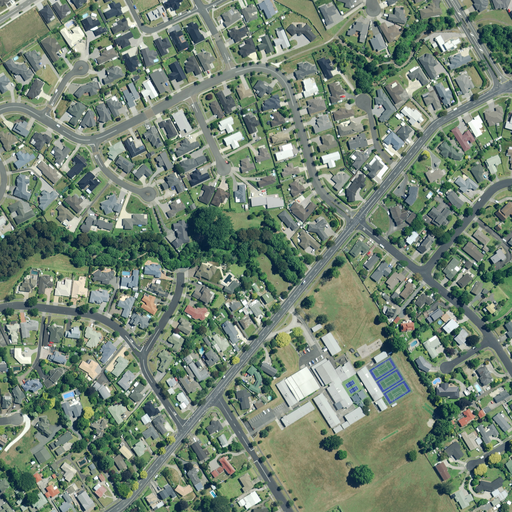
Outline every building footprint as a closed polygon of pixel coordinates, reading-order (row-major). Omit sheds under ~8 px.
[(73,0),(78,9),(83,6),(82,4),(84,2),(86,2),(86,0),(73,0)] [(168,2),(164,4),(167,9),(172,7),(174,11),(179,8),(178,6),(180,5),(179,3),(183,1),(182,0),(169,0),(168,1),(168,2)] [(276,13),(270,0),(265,0),(258,4),(261,10),(264,9),(269,19),(272,17),(272,16),(276,13)] [(337,0),(337,1),(346,3),(344,7),(351,9),(353,0),(337,0)] [(487,2),(488,1),(487,0),(472,0),(474,4),(473,4),(476,11),(478,10),(480,13),(486,9),(485,8),(488,6),(487,5),(488,4),(487,2)] [(499,9),(502,8),(504,9),(505,7),(506,8),(509,0),(501,0),(491,0),(495,10),(498,8),(499,9)] [(57,2),(52,5),(61,19),(66,16),(65,14),(70,11),(66,3),(60,7),(57,2)] [(121,9),(122,9),(121,7),(122,7),(120,2),(116,4),(115,2),(110,4),(112,9),(105,13),(108,20),(119,15),(123,14),(121,9)] [(435,9),(434,3),(429,4),(429,6),(427,6),(427,8),(419,10),(421,19),(441,14),(440,8),(435,9)] [(45,8),(39,11),(47,24),(51,21),(50,19),(53,17),(52,16),(54,15),(48,5),(44,7),(45,8)] [(254,7),(253,5),(249,6),(249,7),(247,8),(247,7),(242,9),(247,23),(258,18),(256,14),(252,16),(252,14),(257,12),(255,7),(254,7)] [(327,9),(326,5),(320,8),(325,19),(324,19),(327,26),(334,23),(331,16),(336,14),(334,9),(336,9),(334,6),(327,9)] [(165,12),(163,7),(148,14),(151,21),(155,19),(155,20),(163,17),(161,14),(165,12)] [(400,9),(394,8),(393,15),(388,14),(387,20),(392,21),(392,22),(405,24),(406,18),(404,18),(404,15),(402,14),(403,10),(400,10),(400,9)] [(232,16),(229,11),(222,15),(226,21),(224,22),(227,27),(242,18),(239,12),(235,14),(232,16)] [(94,31),(96,36),(105,32),(104,29),(102,29),(101,27),(98,28),(97,27),(100,25),(98,20),(96,20),(95,18),(92,20),(90,16),(82,21),(87,32),(90,30),(94,31)] [(131,29),(125,18),(117,22),(118,25),(111,28),(114,35),(124,30),(125,32),(131,29)] [(361,23),(355,21),(354,29),(350,28),(349,31),(347,31),(346,35),(351,36),(352,34),(354,34),(355,30),(361,32),(358,42),(363,43),(368,25),(361,23)] [(190,27),(187,28),(193,41),(194,40),(196,43),(205,39),(202,34),(201,34),(197,27),(199,27),(197,23),(194,24),(193,22),(188,24),(190,27)] [(387,28),(384,22),(379,25),(388,43),(394,40),(393,37),(399,34),(394,24),(387,28)] [(302,27),(302,24),(298,24),(298,27),(296,28),(293,24),(287,29),(293,36),(297,33),(299,35),(301,36),(303,33),(312,42),(317,37),(310,31),(312,29),(308,24),(303,28),(302,27)] [(85,36),(78,25),(72,30),(74,33),(70,35),(65,27),(59,31),(70,48),(79,42),(78,41),(82,39),(81,38),(85,36)] [(248,32),(246,26),(236,31),(235,28),(230,30),(231,32),(229,33),(232,40),(234,39),(236,43),(241,40),(241,39),(246,36),(245,34),(248,32)] [(184,35),(181,30),(176,32),(175,30),(170,33),(173,41),(174,40),(180,52),(189,47),(187,41),(182,44),(179,38),(184,35)] [(290,46),(284,30),(277,33),(279,38),(274,40),(276,46),(281,44),(283,49),(290,46)] [(131,32),(115,40),(117,45),(119,43),(120,46),(121,45),(123,48),(131,44),(128,39),(133,37),(131,32)] [(387,47),(381,34),(375,37),(376,38),(371,40),(374,49),(377,48),(378,51),(387,47)] [(274,51),(268,35),(260,38),(263,44),(258,46),(260,51),(265,49),(267,54),(274,51)] [(445,43),(440,35),(435,38),(443,52),(453,46),(454,49),(457,47),(456,45),(460,42),(458,38),(451,42),(449,40),(445,43)] [(51,40),(50,37),(41,43),(54,63),(59,59),(55,53),(61,49),(59,44),(56,45),(55,43),(57,42),(54,38),(51,40)] [(160,38),(154,41),(162,56),(168,54),(166,49),(171,46),(167,37),(161,40),(160,38)] [(255,46),(251,38),(245,41),(247,44),(240,47),(241,50),(239,51),(241,55),(242,55),(243,58),(256,52),(254,46),(255,46)] [(108,51),(107,49),(103,51),(104,53),(101,54),(102,56),(96,59),(99,65),(117,56),(114,48),(108,51)] [(153,60),(156,59),(156,57),(158,56),(156,50),(150,52),(148,48),(141,50),(146,67),(154,64),(153,60)] [(37,54),(35,50),(31,53),(30,51),(25,54),(36,72),(41,68),(38,64),(40,63),(39,61),(42,59),(39,55),(37,56),(36,55),(37,54)] [(210,54),(206,52),(205,55),(204,55),(202,52),(197,55),(205,72),(211,69),(209,64),(214,61),(212,57),(210,58),(209,55),(210,54)] [(131,58),(128,53),(123,56),(131,72),(137,70),(135,67),(138,66),(136,60),(138,59),(136,55),(131,58)] [(462,58),(460,53),(455,56),(456,57),(452,58),(453,60),(450,61),(451,64),(448,66),(450,70),(461,66),(461,65),(471,61),(468,56),(462,58)] [(418,59),(421,64),(431,80),(436,76),(435,74),(436,73),(432,67),(437,64),(432,57),(431,58),(431,54),(426,54),(425,56),(424,57),(423,56),(418,59)] [(201,73),(193,56),(187,59),(189,61),(185,63),(186,66),(184,67),(187,74),(193,71),(196,76),(201,73)] [(330,71),(333,69),(331,66),(330,66),(329,64),(331,64),(328,59),(324,61),(323,58),(317,61),(328,80),(333,77),(330,71)] [(18,75),(19,74),(22,74),(22,75),(21,75),(26,81),(31,78),(30,76),(32,74),(24,63),(21,65),(15,64),(11,59),(5,63),(10,71),(12,71),(12,72),(15,73),(15,74),(18,75)] [(185,78),(177,62),(169,65),(173,72),(168,75),(172,81),(176,79),(178,82),(185,78)] [(311,65),(307,67),(306,64),(303,65),(302,63),(298,64),(300,70),(295,72),(297,80),(303,78),(302,77),(317,72),(315,66),(312,67),(311,65)] [(118,70),(117,66),(106,70),(109,77),(103,79),(105,85),(113,82),(112,81),(123,77),(120,69),(118,70)] [(407,75),(411,80),(414,78),(415,79),(417,78),(418,80),(419,80),(423,86),(428,83),(418,68),(407,75)] [(159,72),(158,70),(149,75),(160,94),(165,91),(161,85),(165,83),(164,82),(167,80),(162,70),(159,72)] [(11,82),(4,72),(0,74),(0,89),(3,94),(8,90),(5,86),(11,82)] [(470,78),(467,73),(455,79),(463,94),(470,91),(470,89),(474,87),(469,78),(470,78)] [(312,88),(310,78),(302,81),(305,91),(302,92),(304,98),(310,96),(310,94),(318,91),(317,87),(312,88)] [(44,83),(36,79),(27,96),(33,99),(34,97),(36,98),(37,95),(38,96),(41,90),(40,90),(44,83)] [(158,96),(149,79),(142,83),(146,90),(141,93),(144,98),(149,95),(151,99),(158,96)] [(263,84),(259,80),(253,88),(260,92),(257,95),(261,98),(265,92),(269,94),(273,89),(267,86),(266,87),(263,84)] [(402,93),(403,91),(396,80),(385,87),(396,104),(402,101),(398,95),(402,93)] [(85,92),(86,93),(89,92),(90,96),(97,94),(96,90),(100,89),(98,81),(81,85),(73,94),(79,99),(85,92)] [(336,86),(335,82),(328,85),(332,97),(330,97),(332,103),(340,100),(338,96),(344,94),(343,89),(341,90),(339,85),(336,86)] [(139,98),(132,83),(128,85),(131,93),(129,94),(127,89),(122,91),(128,102),(127,103),(129,108),(134,106),(132,101),(139,98)] [(442,86),(440,83),(435,86),(440,98),(442,97),(443,99),(441,100),(444,106),(451,102),(449,99),(452,97),(450,94),(451,94),(449,90),(445,92),(442,86)] [(245,91),(242,84),(238,86),(239,88),(236,89),(241,100),(252,94),(250,89),(245,91)] [(394,106),(385,93),(382,93),(381,88),(376,89),(378,98),(374,99),(375,105),(379,104),(379,106),(383,105),(385,109),(381,113),(382,115),(379,119),(380,119),(379,120),(381,123),(382,122),(383,123),(386,120),(387,120),(389,118),(389,117),(395,110),(393,107),(394,106)] [(225,98),(221,91),(216,94),(227,115),(232,112),(230,109),(235,106),(230,95),(225,98)] [(439,102),(435,91),(427,94),(422,96),(426,105),(432,103),(435,110),(441,108),(438,102),(439,102)] [(281,108),(277,95),(272,96),(272,98),(268,99),(269,101),(264,103),(265,106),(262,107),(263,111),(274,108),(274,109),(281,108)] [(113,101),(111,99),(106,101),(114,118),(119,115),(117,110),(123,107),(120,102),(118,103),(116,99),(113,101)] [(315,100),(315,99),(307,101),(308,107),(307,108),(309,114),(326,109),(323,100),(320,101),(319,99),(315,100)] [(224,116),(215,100),(210,103),(211,105),(209,106),(214,115),(216,114),(218,118),(224,116)] [(70,107),(67,111),(71,113),(70,114),(74,116),(70,122),(75,126),(86,107),(78,102),(76,106),(74,105),(72,108),(70,107)] [(107,121),(107,122),(111,120),(111,119),(104,103),(97,106),(97,109),(100,117),(99,121),(104,122),(107,121)] [(413,112),(406,106),(400,112),(405,116),(406,115),(410,119),(408,121),(412,125),(417,120),(420,123),(423,120),(421,118),(422,117),(415,110),(413,112)] [(485,120),(486,120),(487,123),(488,123),(489,127),(495,125),(495,123),(503,122),(501,115),(503,114),(501,107),(495,108),(496,111),(490,112),(490,111),(484,112),(485,120)] [(184,112),(182,109),(172,115),(180,131),(184,129),(186,133),(191,130),(183,113),(184,112)] [(346,111),(345,109),(333,112),(335,121),(354,115),(352,109),(346,111)] [(96,114),(89,110),(80,125),(85,128),(87,125),(89,127),(95,126),(95,119),(93,118),(96,114)] [(281,117),(279,112),(271,114),(273,121),(270,121),(272,127),(285,123),(283,116),(281,117)] [(250,119),(248,115),(243,117),(250,134),(256,132),(254,127),(259,125),(257,120),(256,121),(254,117),(250,119)] [(482,123),(478,115),(474,118),(474,119),(467,123),(476,138),(482,134),(477,126),(482,123)] [(319,119),(316,120),(317,122),(316,123),(317,125),(312,126),(315,133),(332,127),(330,122),(326,123),(325,121),(328,120),(326,116),(324,117),(323,116),(318,117),(319,119)] [(234,124),(231,117),(219,122),(220,124),(218,126),(220,131),(226,129),(228,133),(233,131),(231,125),(234,124)] [(177,135),(169,120),(165,122),(164,121),(159,123),(162,129),(164,127),(168,135),(166,135),(168,140),(177,135)] [(28,123),(24,121),(23,123),(20,122),(19,123),(17,123),(13,130),(26,137),(29,132),(25,129),(28,123)] [(337,126),(340,137),(363,131),(362,124),(355,125),(356,124),(351,121),(348,126),(342,127),(342,125),(337,126)] [(157,132),(154,126),(147,130),(148,131),(146,132),(146,133),(143,134),(146,139),(148,138),(150,142),(151,141),(153,146),(155,145),(156,149),(163,145),(158,136),(157,137),(155,133),(157,132)] [(412,131),(407,126),(405,128),(403,126),(396,133),(404,141),(409,136),(408,136),(412,131)] [(462,136),(456,127),(451,131),(465,152),(470,148),(466,142),(469,140),(471,143),(475,141),(468,130),(463,134),(463,135),(462,136)] [(5,134),(3,131),(0,132),(0,136),(1,138),(0,138),(0,139),(4,145),(3,146),(6,151),(12,148),(10,145),(18,141),(14,135),(13,136),(11,134),(8,135),(7,133),(5,134)] [(39,134),(36,132),(30,143),(37,147),(36,148),(40,151),(46,142),(48,144),(52,138),(45,134),(43,137),(41,136),(42,134),(40,133),(39,134)] [(243,139),(240,132),(223,139),(226,146),(231,144),(233,149),(239,147),(237,141),(243,139)] [(283,134),(283,132),(277,133),(277,134),(273,135),(273,137),(271,138),(273,144),(290,139),(288,133),(283,134)] [(404,143),(392,132),(383,141),(388,145),(390,143),(393,146),(392,147),(397,151),(404,143)] [(367,146),(363,133),(358,135),(358,136),(351,138),(351,141),(347,142),(350,150),(360,147),(360,148),(367,146)] [(326,137),(326,135),(321,137),(323,145),(318,146),(320,152),(337,146),(335,141),(332,142),(330,136),(326,137)] [(190,144),(187,138),(182,141),(183,143),(181,144),(182,146),(177,149),(178,150),(175,152),(178,157),(199,147),(197,141),(190,144)] [(130,142),(129,139),(124,141),(132,158),(146,152),(143,146),(136,149),(132,141),(130,142)] [(453,159),(461,160),(462,154),(458,153),(443,141),(438,148),(442,151),(440,154),(446,159),(448,156),(451,159),(452,158),(453,159)] [(108,148),(110,151),(107,154),(109,155),(109,157),(113,160),(118,154),(125,150),(121,142),(108,148)] [(292,149),(290,144),(281,146),(283,151),(275,154),(277,161),(293,156),(291,150),(292,149)] [(57,159),(55,161),(56,163),(55,165),(57,167),(71,150),(66,146),(62,151),(56,146),(53,150),(55,152),(53,154),(55,156),(54,157),(57,159)] [(268,153),(266,148),(263,149),(263,147),(258,149),(259,153),(259,156),(255,157),(256,163),(270,159),(269,154),(266,154),(266,153),(268,153)] [(17,158),(19,160),(14,163),(19,169),(35,158),(32,154),(30,156),(28,152),(24,155),(21,150),(16,154),(18,157),(17,158)] [(362,155),(356,151),(351,158),(355,161),(352,165),(357,170),(367,158),(363,154),(362,155)] [(169,163),(164,152),(159,155),(160,156),(155,158),(156,162),(158,161),(159,163),(157,164),(159,167),(163,165),(163,166),(165,166),(167,170),(173,168),(170,162),(169,163)] [(339,152),(321,157),(321,159),(322,164),(327,163),(329,168),(335,167),(334,161),(341,159),(339,152)] [(393,162),(384,152),(380,155),(390,165),(393,162)] [(78,155),(73,160),(74,161),(72,163),(74,165),(76,163),(78,164),(68,174),(72,179),(77,174),(78,175),(83,169),(82,169),(87,164),(85,163),(87,161),(82,156),(80,158),(78,155)] [(206,162),(203,155),(194,160),(193,157),(188,160),(188,159),(180,163),(182,166),(181,167),(184,173),(206,162)] [(501,163),(497,155),(484,161),(487,169),(488,168),(491,174),(497,171),(495,166),(501,163)] [(131,164),(120,156),(114,164),(128,173),(132,167),(131,164)] [(249,165),(247,158),(240,161),(242,167),(240,167),(242,173),(255,169),(253,163),(249,165)] [(383,166),(376,160),(371,166),(368,164),(365,167),(371,172),(368,175),(372,179),(376,175),(375,174),(379,169),(380,170),(383,166)] [(53,168),(52,170),(48,166),(42,161),(37,166),(43,172),(42,172),(54,184),(59,179),(57,177),(58,175),(56,173),(57,172),(53,168)] [(294,168),(292,163),(287,164),(288,167),(283,169),(284,172),(281,173),(282,177),(293,174),(293,175),(300,173),(298,167),(294,168)] [(483,169),(479,163),(470,169),(478,183),(483,180),(481,177),(482,174),(483,173),(482,170),(483,169)] [(152,173),(143,165),(134,175),(139,180),(144,174),(148,177),(152,173)] [(201,176),(198,169),(193,172),(194,174),(191,175),(193,179),(189,181),(192,187),(210,178),(207,173),(201,176)] [(442,176),(439,169),(430,173),(429,171),(424,173),(429,183),(442,176)] [(95,177),(89,172),(78,184),(81,186),(80,187),(83,190),(89,184),(91,186),(88,189),(91,192),(99,184),(95,180),(94,181),(92,180),(95,177)] [(184,191),(176,173),(166,177),(168,181),(161,184),(164,190),(175,185),(178,194),(184,191)] [(350,177),(345,173),(343,176),(340,173),(338,176),(336,174),(331,179),(336,183),(333,187),(338,191),(350,177)] [(359,176),(357,178),(355,176),(351,181),(353,183),(349,189),(346,189),(346,196),(348,196),(348,201),(354,202),(354,194),(360,187),(363,189),(366,185),(365,184),(365,178),(363,178),(363,174),(359,174),(359,176)] [(25,175),(18,175),(18,179),(17,179),(17,186),(17,187),(13,195),(28,201),(31,194),(26,192),(26,184),(29,184),(29,179),(25,179),(25,175)] [(274,176),(271,177),(271,176),(261,179),(262,181),(257,182),(259,188),(276,183),(274,176)] [(465,181),(459,176),(454,182),(460,187),(459,189),(464,193),(468,188),(472,189),(474,191),(478,186),(468,178),(465,181)] [(299,185),(296,181),(290,185),(293,191),(290,192),(293,197),(305,190),(301,184),(299,185)] [(210,187),(204,184),(202,189),(205,191),(202,197),(201,196),(199,201),(208,205),(215,188),(210,186),(210,187)] [(245,203),(245,185),(238,185),(238,191),(234,191),(234,197),(237,197),(237,199),(239,199),(239,203),(245,203)] [(417,188),(409,186),(408,194),(409,195),(404,202),(410,206),(415,200),(417,188)] [(224,190),(218,188),(211,204),(218,207),(220,202),(223,203),(225,198),(227,199),(230,193),(224,191),(224,190)] [(50,195),(44,190),(41,193),(43,195),(40,198),(40,201),(39,202),(41,204),(39,206),(43,211),(58,195),(53,191),(50,195)] [(459,199),(451,192),(446,198),(451,202),(450,203),(457,209),(463,203),(458,199),(459,199)] [(116,199),(113,194),(106,197),(107,200),(100,203),(102,206),(100,207),(102,210),(103,209),(106,215),(112,212),(112,211),(113,211),(117,212),(115,215),(118,216),(122,205),(115,203),(116,199)] [(279,198),(278,194),(267,196),(267,197),(262,198),(262,197),(250,198),(251,207),(266,205),(267,209),(283,206),(282,197),(279,198)] [(79,199),(75,195),(72,198),(70,196),(65,201),(78,213),(83,209),(79,205),(83,201),(80,198),(79,199)] [(185,208),(180,199),(169,204),(172,210),(166,213),(169,218),(174,216),(174,214),(185,208)] [(23,208),(19,201),(15,203),(15,204),(8,207),(12,213),(17,211),(19,215),(14,218),(18,225),(35,216),(32,210),(25,214),(22,209),(23,208)] [(316,206),(311,202),(305,210),(302,208),(303,207),(300,205),(300,206),(295,202),(289,210),(303,222),(316,206)] [(494,214),(502,222),(510,214),(511,216),(511,202),(508,202),(507,203),(506,202),(505,203),(505,204),(499,210),(498,209),(494,214)] [(451,213),(440,203),(435,208),(434,207),(427,214),(433,219),(431,222),(437,227),(441,223),(444,225),(447,222),(445,220),(451,213)] [(57,209),(59,211),(59,216),(57,218),(62,223),(67,218),(70,222),(75,217),(62,204),(57,209)] [(401,214),(398,206),(389,209),(392,219),(393,219),(394,222),(395,222),(396,226),(403,224),(402,221),(407,219),(405,213),(401,214)] [(298,227),(284,210),(278,216),(283,222),(283,221),(288,228),(290,227),(293,231),(298,227)] [(417,216),(412,213),(406,221),(410,225),(417,216)] [(125,225),(125,229),(133,229),(133,225),(146,225),(146,219),(144,219),(144,215),(134,215),(134,219),(123,219),(123,225),(125,225)] [(82,230),(81,232),(85,233),(88,234),(92,225),(95,225),(99,226),(98,228),(102,229),(103,228),(110,231),(112,226),(98,219),(97,221),(88,217),(85,223),(86,223),(85,225),(83,224),(81,229),(82,230)] [(328,223),(324,219),(320,221),(318,218),(315,220),(317,224),(315,225),(309,224),(308,231),(316,232),(323,242),(328,238),(323,231),(324,230),(323,228),(325,227),(324,225),(328,223)] [(185,224),(185,221),(178,221),(178,224),(173,224),(174,230),(178,230),(178,238),(177,238),(172,243),(177,248),(182,243),(189,243),(189,237),(188,237),(187,229),(189,229),(189,223),(185,224)] [(316,251),(320,246),(303,230),(299,234),(301,235),(299,238),(301,240),(301,242),(299,245),(305,250),(309,245),(316,251)] [(418,235),(412,230),(410,233),(412,234),(409,238),(408,237),(405,240),(406,241),(405,242),(409,245),(418,235)] [(490,240),(477,230),(472,236),(485,246),(490,240)] [(435,239),(429,234),(417,249),(422,254),(435,239)] [(369,248),(358,239),(356,243),(357,244),(349,253),(355,258),(361,251),(363,252),(361,255),(363,256),(369,248)] [(477,248),(468,241),(462,249),(478,262),(484,255),(476,249),(477,248)] [(504,255),(500,249),(495,252),(496,253),(489,258),(493,264),(500,259),(501,261),(506,258),(504,255)] [(379,258),(375,253),(364,266),(369,270),(379,258)] [(459,262),(454,258),(443,271),(447,274),(445,276),(451,280),(457,272),(454,269),(459,262)] [(388,265),(383,261),(370,277),(377,282),(383,274),(386,277),(391,271),(386,267),(388,265)] [(472,265),(467,261),(463,265),(468,270),(472,265)] [(210,268),(201,263),(196,272),(194,275),(200,278),(201,276),(209,280),(212,274),(213,275),(217,268),(212,266),(210,268)] [(155,264),(151,264),(151,266),(145,265),(144,274),(155,275),(155,277),(160,278),(161,271),(159,271),(160,266),(155,266),(155,264)] [(102,273),(100,270),(93,275),(94,277),(92,278),(94,281),(97,280),(102,281),(102,283),(108,284),(108,281),(113,278),(114,273),(112,270),(108,273),(103,272),(102,273)] [(121,286),(127,287),(131,287),(131,286),(136,287),(138,271),(133,270),(132,276),(130,276),(130,277),(128,277),(128,278),(122,277),(121,286)] [(398,274),(395,271),(385,282),(388,285),(387,287),(391,290),(399,280),(401,282),(405,278),(399,273),(398,274)] [(472,279),(467,273),(457,283),(462,288),(472,279)] [(37,276),(31,275),(30,280),(25,279),(24,283),(21,282),(20,290),(30,292),(31,289),(32,289),(33,287),(36,287),(37,276)] [(44,276),(44,277),(40,276),(38,293),(45,294),(45,288),(48,288),(48,286),(53,287),(53,282),(50,282),(50,276),(44,276)] [(72,280),(66,279),(65,285),(61,285),(61,282),(58,281),(57,289),(56,289),(55,295),(70,297),(72,280)] [(79,280),(78,281),(74,281),(72,297),(78,298),(78,294),(80,295),(80,296),(87,297),(88,289),(84,288),(85,281),(79,280)] [(225,286),(223,291),(231,295),(239,285),(234,280),(228,287),(225,286)] [(483,284),(477,281),(471,292),(477,295),(483,284)] [(412,285),(409,282),(405,287),(406,288),(400,295),(405,300),(415,288),(411,285),(412,285)] [(159,285),(152,283),(150,288),(149,288),(148,291),(158,294),(157,297),(161,298),(161,297),(164,297),(165,292),(161,291),(162,287),(159,286),(159,285)] [(210,290),(203,287),(200,293),(195,290),(192,296),(206,304),(209,298),(211,299),(214,294),(210,291),(210,290)] [(99,292),(99,291),(95,291),(92,291),(90,302),(94,303),(94,301),(97,301),(96,303),(101,303),(101,302),(102,302),(103,301),(108,302),(109,295),(107,294),(107,291),(102,290),(102,293),(99,292)] [(273,300),(268,292),(261,296),(266,304),(273,300)] [(153,302),(155,298),(149,295),(145,293),(141,301),(144,302),(141,307),(154,315),(157,309),(155,308),(156,306),(154,305),(153,302)] [(428,297),(423,293),(415,303),(421,308),(425,302),(429,305),(433,301),(428,297)] [(135,299),(130,297),(129,299),(127,298),(126,300),(123,302),(119,300),(117,306),(124,309),(121,316),(127,318),(135,299)] [(257,299),(248,305),(247,304),(248,303),(245,300),(242,302),(250,315),(253,313),(256,317),(262,313),(258,308),(261,306),(257,299)] [(241,306),(238,302),(236,303),(235,302),(229,306),(233,311),(241,306)] [(497,308),(492,303),(489,305),(488,304),(482,309),(485,312),(486,310),(490,314),(497,308)] [(195,309),(188,305),(184,311),(192,316),(192,317),(195,319),(199,319),(201,321),(205,320),(204,314),(207,313),(206,309),(203,308),(200,309),(199,308),(195,309)] [(383,312),(384,314),(388,315),(388,317),(390,318),(391,316),(393,317),(396,310),(386,307),(386,308),(384,308),(383,312)] [(442,314),(438,309),(432,313),(431,313),(428,315),(429,316),(426,319),(429,324),(442,314)] [(142,318),(132,313),(130,318),(131,319),(129,323),(135,326),(137,322),(141,323),(139,327),(143,329),(144,327),(146,328),(149,323),(147,322),(149,319),(143,316),(142,318)] [(449,317),(445,313),(440,318),(444,322),(449,317)] [(190,323),(181,317),(178,321),(181,323),(177,329),(188,335),(191,329),(188,326),(190,323)] [(251,322),(247,318),(243,320),(243,319),(239,322),(244,330),(248,327),(246,325),(251,322)] [(458,326),(451,319),(441,328),(447,334),(453,328),(454,329),(458,326)] [(34,330),(37,331),(38,321),(31,320),(31,322),(21,323),(23,338),(30,337),(29,331),(34,330)] [(413,323),(410,323),(410,321),(406,321),(403,322),(403,324),(400,324),(400,328),(402,328),(402,332),(410,331),(414,330),(413,323)] [(320,327),(317,322),(309,327),(312,332),(320,327)] [(233,327),(230,323),(222,328),(226,334),(227,334),(230,338),(229,338),(233,344),(238,341),(235,335),(237,334),(233,327)] [(18,336),(17,336),(16,333),(20,332),(19,328),(18,324),(6,326),(8,335),(10,334),(12,343),(13,343),(13,345),(18,344),(17,339),(19,338),(18,336)] [(55,327),(53,325),(48,328),(51,333),(49,342),(59,343),(60,337),(63,338),(64,329),(61,328),(61,327),(56,327),(55,327)] [(100,338),(98,338),(98,337),(101,337),(101,333),(97,333),(96,333),(96,332),(93,330),(94,329),(87,326),(84,332),(86,333),(85,336),(85,337),(88,338),(90,338),(91,338),(90,340),(89,340),(88,342),(87,342),(86,346),(92,348),(92,347),(94,348),(95,346),(97,347),(100,338)] [(79,328),(74,327),(73,330),(71,330),(71,332),(66,332),(65,337),(79,338),(80,331),(78,331),(79,328)] [(467,335),(462,329),(457,334),(458,334),(453,339),(460,346),(465,341),(463,339),(467,335)] [(339,349),(328,331),(318,337),(330,355),(339,349)] [(171,334),(167,341),(172,344),(173,344),(174,345),(172,349),(176,352),(184,339),(180,337),(179,339),(171,334)] [(440,344),(435,336),(431,338),(432,339),(429,341),(428,340),(422,344),(432,359),(438,356),(433,348),(440,344)] [(214,340),(211,342),(213,346),(212,346),(213,349),(215,348),(218,352),(221,350),(222,352),(226,350),(225,348),(229,346),(223,338),(216,343),(214,340)] [(105,364),(117,349),(112,344),(112,343),(109,340),(106,344),(105,343),(101,347),(105,350),(101,354),(104,356),(101,361),(105,364)] [(22,355),(22,348),(11,349),(11,354),(15,354),(15,357),(21,364),(31,364),(31,357),(23,357),(22,355)] [(383,348),(371,355),(375,361),(387,353),(383,348)] [(168,353),(163,350),(161,353),(160,353),(157,356),(163,360),(160,365),(158,370),(163,373),(172,357),(167,354),(168,353)] [(62,353),(55,351),(53,355),(50,354),(48,360),(52,361),(52,360),(66,365),(68,359),(66,359),(66,356),(61,354),(62,353)] [(212,355),(210,351),(204,354),(208,360),(205,361),(209,367),(219,360),(214,354),(212,355)] [(125,360),(120,356),(116,361),(119,362),(115,367),(116,368),(112,373),(117,377),(127,365),(126,364),(128,362),(125,359),(125,360)] [(331,367),(325,357),(310,366),(337,409),(352,400),(340,381),(354,371),(346,358),(331,367)] [(417,367),(419,369),(419,368),(427,372),(430,365),(424,362),(420,357),(414,361),(418,366),(417,367)] [(205,366),(201,359),(195,363),(199,368),(201,366),(203,368),(205,366)] [(99,365),(92,360),(89,365),(83,361),(79,367),(89,373),(89,374),(93,379),(98,374),(94,372),(99,365)] [(269,366),(263,362),(259,369),(272,377),(276,370),(269,366)] [(318,387),(304,364),(274,382),(288,405),(318,387)] [(382,394),(363,364),(354,370),(372,399),(382,394)] [(256,370),(257,369),(251,365),(246,372),(251,376),(253,373),(256,380),(253,386),(250,384),(248,389),(258,394),(260,389),(258,388),(261,380),(258,372),(257,373),(256,370)] [(488,372),(483,365),(476,370),(480,377),(478,378),(483,387),(491,382),(489,380),(491,379),(487,373),(488,372)] [(194,377),(188,366),(185,368),(189,375),(188,376),(190,379),(194,377)] [(199,373),(195,367),(191,369),(200,382),(209,376),(204,369),(199,373)] [(55,384),(63,373),(63,370),(60,368),(57,368),(55,370),(54,369),(52,370),(50,372),(50,374),(51,375),(48,379),(43,383),(47,389),(55,384)] [(135,377),(128,370),(122,376),(123,377),(117,383),(126,391),(130,386),(126,383),(129,380),(131,381),(135,377)] [(190,384),(184,376),(179,379),(188,393),(191,391),(192,393),(196,391),(195,389),(198,387),(194,381),(190,384)] [(166,381),(170,387),(172,386),(173,387),(177,385),(173,379),(171,380),(170,378),(166,381)] [(39,382),(32,379),(22,386),(26,392),(29,390),(32,390),(33,393),(42,387),(39,382)] [(97,382),(92,387),(100,394),(104,400),(110,395),(109,393),(110,392),(106,386),(105,387),(102,385),(101,386),(97,382)] [(144,388),(139,383),(133,390),(134,391),(129,397),(136,403),(138,400),(139,401),(143,396),(140,393),(144,388)] [(448,387),(448,383),(440,383),(440,387),(436,387),(436,397),(447,397),(447,399),(458,398),(458,387),(448,387)] [(21,392),(18,386),(13,388),(14,390),(12,391),(14,394),(13,395),(15,399),(15,403),(21,404),(22,399),(26,397),(24,394),(23,392),(21,392)] [(246,393),(246,390),(235,392),(237,399),(239,398),(241,410),(249,408),(247,397),(250,397),(249,393),(246,393)] [(509,396),(505,390),(494,398),(497,403),(503,399),(504,400),(509,396)] [(339,421),(320,391),(311,397),(329,426),(339,421)] [(177,397),(176,398),(179,401),(180,401),(181,403),(183,401),(186,405),(189,403),(182,392),(176,396),(177,397)] [(267,401),(261,395),(258,397),(265,404),(267,401)] [(10,405),(11,397),(3,396),(2,408),(8,408),(8,405),(10,405)] [(387,408),(381,398),(376,402),(382,411),(387,408)] [(314,409),(308,399),(279,417),(285,427),(314,409)] [(263,405),(260,400),(253,404),(257,409),(263,405)] [(62,407),(67,418),(74,415),(75,418),(83,414),(81,410),(83,409),(81,404),(79,405),(79,403),(69,407),(67,402),(59,405),(60,408),(62,407)] [(156,413),(149,403),(143,408),(151,419),(156,413)] [(126,411),(122,404),(117,407),(116,405),(113,407),(113,405),(108,409),(119,425),(124,421),(119,415),(126,411)] [(364,414),(358,404),(338,417),(344,426),(364,414)] [(157,407),(154,409),(155,411),(156,410),(158,414),(156,415),(158,417),(152,421),(162,435),(167,432),(162,424),(165,422),(161,416),(163,414),(157,407)] [(474,418),(469,409),(463,412),(465,416),(458,421),(462,427),(468,423),(467,422),(474,418)] [(485,415),(482,410),(477,413),(480,419),(485,415)] [(510,427),(498,413),(492,418),(504,432),(510,427)] [(151,421),(147,414),(140,418),(145,425),(151,421)] [(47,419),(46,416),(40,418),(41,421),(39,422),(37,424),(39,425),(36,429),(48,439),(53,433),(48,429),(50,427),(49,420),(47,419)] [(101,421),(97,420),(96,423),(92,421),(90,427),(96,429),(94,433),(99,435),(101,430),(104,430),(103,429),(108,427),(106,420),(101,421)] [(215,422),(214,420),(210,423),(211,425),(206,428),(210,435),(216,431),(217,433),(223,429),(218,421),(215,422)] [(342,428),(339,423),(332,427),(335,432),(342,428)] [(498,434),(492,424),(488,427),(490,430),(486,433),(481,425),(475,428),(478,432),(479,431),(483,437),(482,438),(486,444),(491,441),(488,437),(492,435),(494,437),(498,434)] [(158,437),(152,427),(142,433),(146,440),(151,436),(154,440),(158,437)] [(73,438),(69,432),(58,439),(59,440),(55,443),(54,442),(50,444),(53,450),(56,447),(61,443),(62,445),(73,438)] [(467,436),(465,432),(461,435),(471,451),(478,447),(473,439),(476,438),(473,433),(467,436)] [(2,437),(0,435),(0,444),(3,446),(9,438),(4,435),(2,437)] [(228,443),(223,435),(217,438),(222,446),(226,444),(228,443)] [(146,449),(140,441),(135,445),(136,446),(132,449),(138,457),(144,454),(142,452),(146,449)] [(206,457),(196,442),(190,446),(200,461),(206,457)] [(460,448),(455,442),(444,451),(449,457),(452,455),(457,460),(464,455),(459,449),(460,448)] [(126,447),(122,443),(120,445),(122,447),(119,450),(128,460),(133,455),(125,447),(126,447)] [(66,451),(62,446),(55,450),(59,456),(66,451)] [(51,458),(45,448),(34,454),(41,464),(51,458)] [(127,466),(119,455),(113,459),(120,470),(127,466)] [(216,470),(215,470),(211,473),(214,478),(223,471),(222,470),(224,469),(229,476),(235,471),(224,457),(219,461),(222,465),(221,466),(222,467),(221,468),(220,467),(216,470)] [(59,466),(56,462),(51,466),(54,470),(59,466)] [(65,479),(70,482),(74,476),(73,476),(77,471),(64,462),(60,468),(62,469),(62,470),(66,472),(63,476),(66,477),(65,479)] [(447,470),(442,462),(434,467),(443,481),(450,477),(445,471),(447,470)] [(198,473),(195,468),(189,471),(189,472),(186,474),(194,486),(197,491),(203,487),(195,474),(198,473)] [(36,483),(42,480),(41,478),(43,476),(42,473),(39,475),(38,473),(32,477),(36,483)] [(250,481),(246,474),(239,479),(244,487),(241,489),(244,493),(252,487),(249,482),(250,481)] [(497,489),(502,486),(501,485),(502,485),(501,484),(504,482),(500,477),(491,483),(480,480),(479,485),(474,488),(477,493),(484,490),(490,491),(494,498),(500,494),(497,489)] [(9,483),(6,478),(0,482),(0,490),(2,492),(8,488),(7,487),(9,486),(8,484),(9,483)] [(100,486),(98,484),(93,488),(96,491),(94,492),(100,498),(103,495),(102,495),(106,490),(101,485),(100,486)] [(53,488),(51,485),(46,488),(48,492),(45,494),(47,498),(51,496),(52,498),(60,493),(56,486),(53,488)] [(192,490),(189,485),(183,488),(178,485),(174,490),(183,496),(192,490)] [(75,491),(72,486),(67,490),(70,494),(75,491)] [(169,486),(158,493),(162,500),(170,495),(172,498),(176,496),(169,486)] [(83,490),(78,493),(79,495),(76,497),(86,511),(95,505),(85,491),(84,491),(83,490)] [(464,497),(460,490),(452,494),(457,502),(458,501),(462,509),(469,505),(468,503),(473,500),(470,494),(464,497)] [(260,501),(254,491),(237,502),(240,507),(244,505),(246,509),(260,501)] [(495,499),(491,502),(494,507),(500,502),(505,498),(507,495),(504,491),(500,494),(494,498),(495,499)] [(47,502),(41,492),(37,495),(40,499),(32,504),(34,508),(36,506),(39,511),(42,510),(42,511),(45,509),(43,505),(47,502)] [(72,501),(67,493),(63,496),(66,502),(59,507),(62,511),(64,511),(69,510),(68,508),(70,507),(68,503),(72,501)] [(156,499),(152,493),(145,498),(150,505),(154,503),(153,502),(156,499)] [(150,506),(152,509),(157,507),(158,509),(164,505),(161,500),(150,506)] [(13,511),(7,503),(2,506),(4,509),(0,511),(13,511)]
